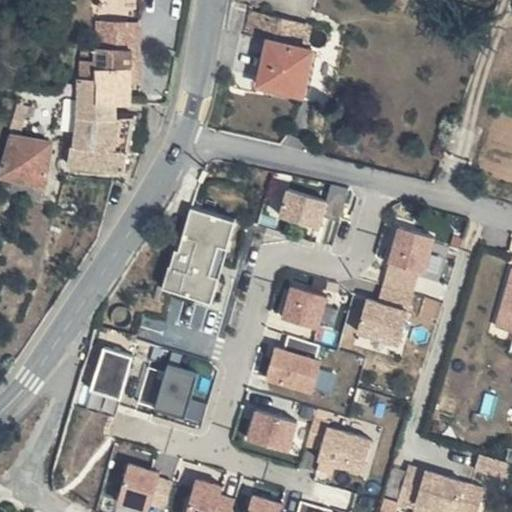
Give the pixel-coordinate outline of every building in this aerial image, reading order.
[(71,0),(71,48),(58,48),(59,73),(73,73),(88,72),(87,54),(111,52),(114,52),(114,0),(71,0)] [(290,25),(232,9),(225,34),(251,41),(285,49),(288,35),(290,25)] [(286,96),(296,59),(291,57),(289,65),(281,63),(285,49),(251,41),(241,84),(286,96)] [(291,57),(296,59),(297,52),(285,49),(281,63),(289,65),(291,57)] [(73,103),(91,104),(109,105),(110,80),(114,79),(114,52),(111,52),(87,54),(88,72),(73,73),(73,86),(73,103)] [(73,103),(73,86),(56,81),(54,107),(53,134),(51,150),(74,153),(79,116),(92,117),(91,104),(73,103)] [(109,119),(92,117),(79,116),(74,153),(108,158),(112,139),(111,136),(113,120),(109,119)] [(113,120),(111,136),(124,137),(126,119),(113,120)] [(31,153),(0,144),(0,183),(22,189),(31,153)] [(106,181),(108,158),(74,153),(51,150),(47,150),(45,169),(46,171),(106,181)] [(272,184),(270,214),(283,215),(285,185),(272,184)] [(325,226),(331,195),(289,187),(283,218),(325,226)] [(189,203),(169,287),(217,299),(238,214),(189,203)] [(400,222),(380,296),(369,293),(359,330),(404,343),(435,232),(400,222)] [(440,238),(425,274),(439,280),(454,244),(440,238)] [(511,269),(511,258),(487,250),(469,313),(511,326),(511,321),(511,277),(510,277),(511,269)] [(294,278),(284,315),(324,325),(334,289),(294,278)] [(97,389),(128,394),(134,349),(103,345),(97,389)] [(355,355),(337,351),(332,350),(329,360),(323,359),(320,358),(316,376),(319,377),(329,379),(347,384),(355,355)] [(195,388),(202,366),(155,351),(140,400),(203,420),(212,393),(195,388)] [(248,440),(294,449),(301,415),(255,406),(248,440)] [(369,471),(374,428),(327,423),(322,465),(369,471)] [(483,461),(454,453),(450,468),(480,475),(483,461)] [(121,502),(154,506),(159,464),(127,460),(121,502)] [(453,511),(461,486),(383,466),(373,505),(392,509),(394,505),(414,510),(422,511),(453,511)] [(235,511),(239,477),(195,472),(190,511),(235,511)] [(511,479),(494,474),(487,498),(507,504),(511,505),(511,479)] [(155,502),(168,505),(175,478),(162,475),(155,502)] [(249,511),(280,511),(285,497),(256,490),(249,511)] [(505,511),(507,504),(487,498),(483,511),(505,511)] [(343,511),(309,503),(306,511),(343,511)]
